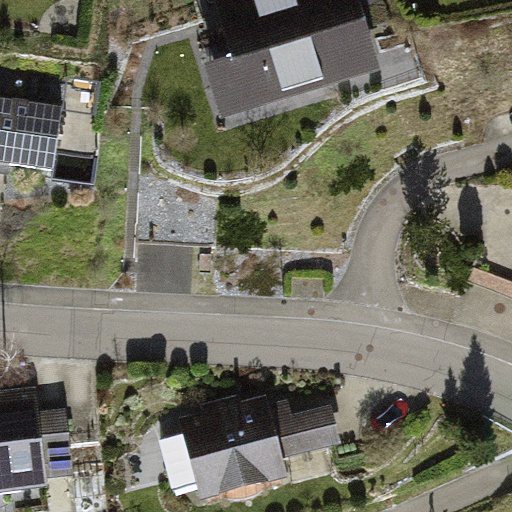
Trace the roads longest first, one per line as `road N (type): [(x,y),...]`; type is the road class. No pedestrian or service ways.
road 1 (residential): [(0,327),(369,353)]
road 2 (residential): [(369,353),(382,224),(412,185),(511,144)]
road 3 (residential): [(369,353),(478,377),(511,393)]
